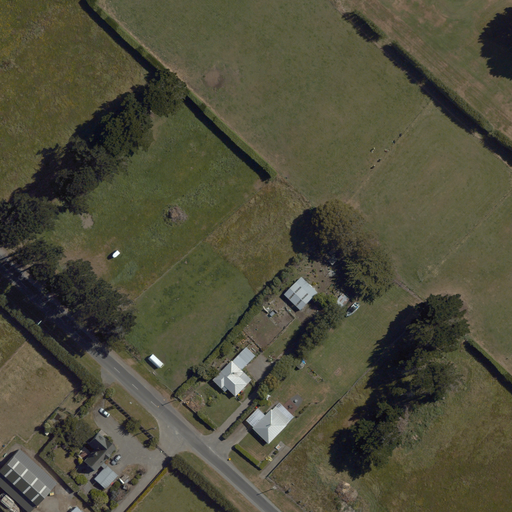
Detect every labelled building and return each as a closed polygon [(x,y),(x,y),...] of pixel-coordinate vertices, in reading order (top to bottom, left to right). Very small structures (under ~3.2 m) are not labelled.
[(335,269),(341,262),(335,257),(330,264),(335,269)] [(320,294),(304,279),(286,298),(302,313),(320,294)] [(339,314),(353,300),(339,287),(325,301),(339,314)] [(240,360),(210,393),(237,417),(251,402),(240,392),(256,374),(240,360)] [(272,417),(248,447),(269,464),(293,435),(272,417)] [(99,446),(74,471),(105,502),(118,489),(111,481),(123,469),(99,446)]
